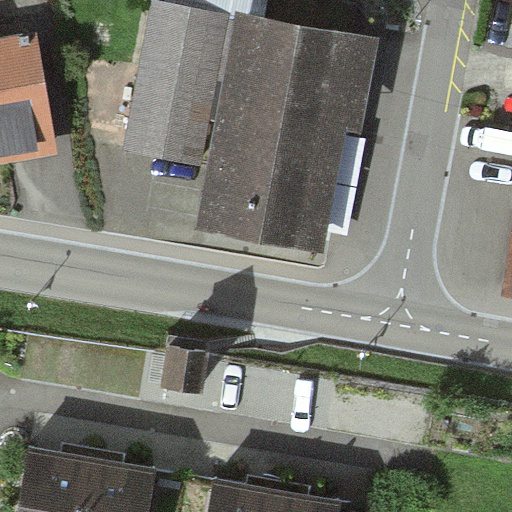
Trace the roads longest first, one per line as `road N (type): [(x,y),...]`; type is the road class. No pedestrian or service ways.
road 1 (tertiary): [(0,258),(394,323)]
road 2 (residential): [(394,323),(451,0)]
